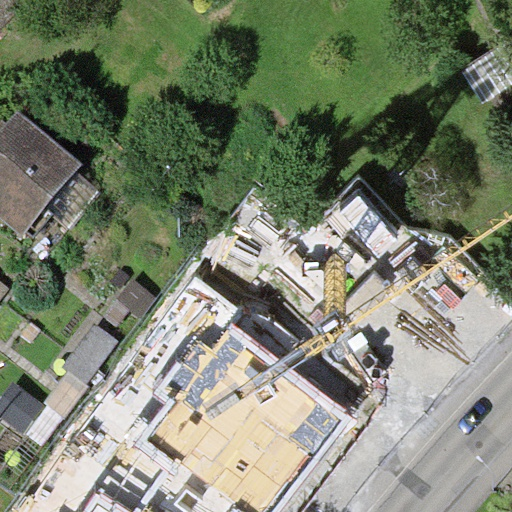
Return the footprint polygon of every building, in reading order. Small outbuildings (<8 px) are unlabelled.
[(0,0),(0,25),(24,0),(0,0)] [(0,224),(21,241),(76,174),(15,125),(0,143),(0,224)] [(230,295),(186,349),(216,374),(198,396),(266,451),(328,376),(230,295)] [(155,350),(116,402),(161,437),(201,384),(155,350)] [(276,511),(200,446),(143,511),(276,511)]
